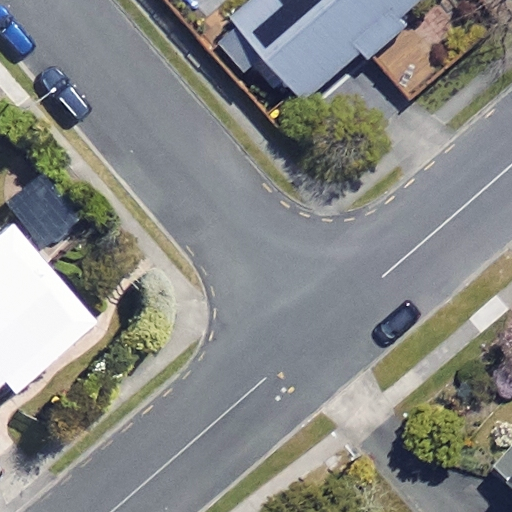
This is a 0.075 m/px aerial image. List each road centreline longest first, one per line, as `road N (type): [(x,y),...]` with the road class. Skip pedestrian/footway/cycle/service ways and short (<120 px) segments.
road 1 (residential): [(335,319),(47,0)]
road 2 (residential): [(335,319),(110,511)]
road 3 (residential): [(511,166),(335,319)]
